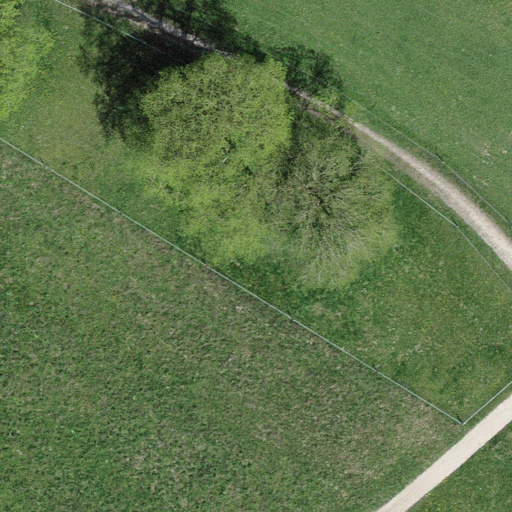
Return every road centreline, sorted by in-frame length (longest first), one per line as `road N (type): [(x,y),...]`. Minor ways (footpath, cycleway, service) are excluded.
road 1 (track): [(80,0),(322,113),(511,289)]
road 2 (track): [(387,511),(511,411)]
